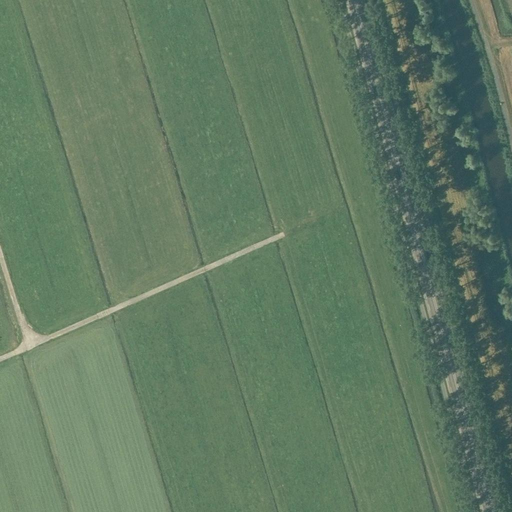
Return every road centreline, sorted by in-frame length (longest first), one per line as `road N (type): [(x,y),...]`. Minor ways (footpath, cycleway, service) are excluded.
road 1 (primary): [(489,511),(354,0)]
road 2 (track): [(0,358),(279,237)]
